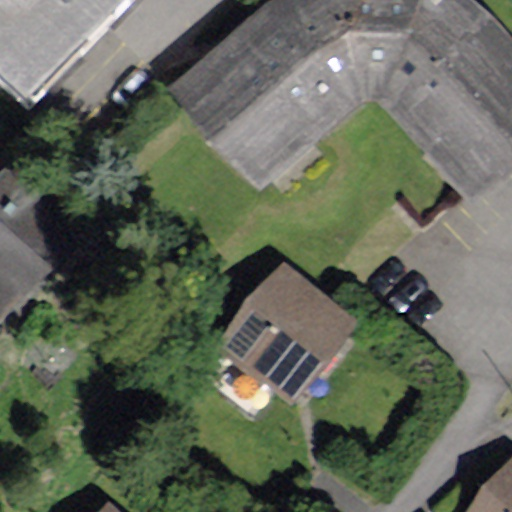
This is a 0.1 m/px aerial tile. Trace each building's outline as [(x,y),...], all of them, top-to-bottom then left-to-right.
[(137,0),(0,0),(0,67),(39,104),(137,0)] [(511,172),(511,48),(470,0),(276,0),(175,86),(267,193),(378,98),(472,207),(511,172)] [(15,155),(0,171),(0,319),(6,325),(94,228),(15,155)] [(362,321),(282,263),(223,343),(303,402),(362,321)] [(511,511),(511,455),(464,511),(511,511)] [(125,511),(110,500),(107,503),(99,511),(125,511)]
